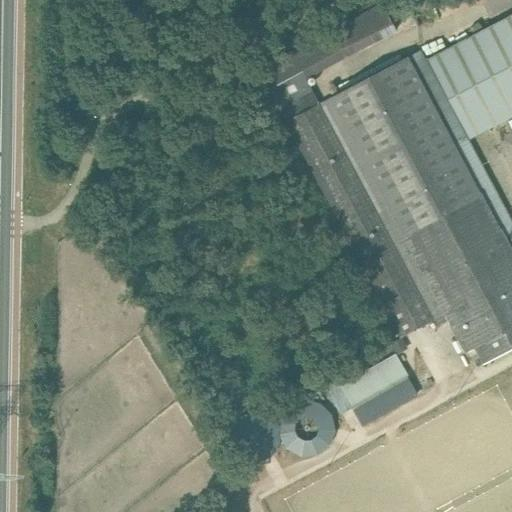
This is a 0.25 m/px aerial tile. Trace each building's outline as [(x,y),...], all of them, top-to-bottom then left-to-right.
[(368,32),(392,23),(385,5),(361,15),(368,32)] [(511,15),(428,60),(470,138),(511,116),(511,15)] [(449,321),(466,353),(511,328),(511,222),(421,51),(319,103),(307,79),(292,51),(259,69),(401,337),(434,320),(437,327),(449,321)] [(353,407),(409,375),(397,354),(407,348),(401,337),(391,343),(396,353),(340,385),(353,407)] [(334,409),(245,410),(246,454),(281,453),(281,451),(335,450),(334,409)]
